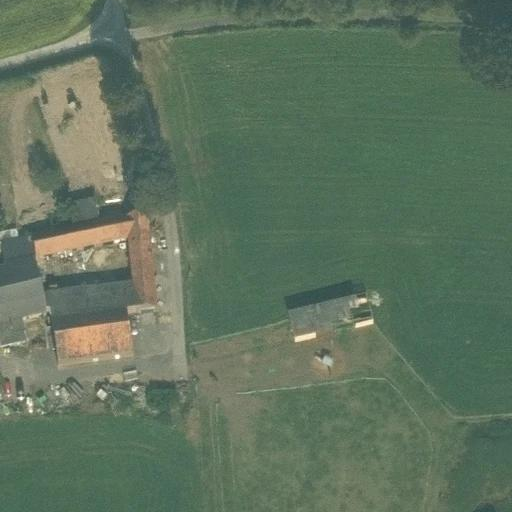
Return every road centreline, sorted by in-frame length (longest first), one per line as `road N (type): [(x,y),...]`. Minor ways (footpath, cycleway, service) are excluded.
road 1 (track): [(511,19),(327,13),(117,31)]
road 2 (unclassified): [(0,64),(117,31),(119,0)]
